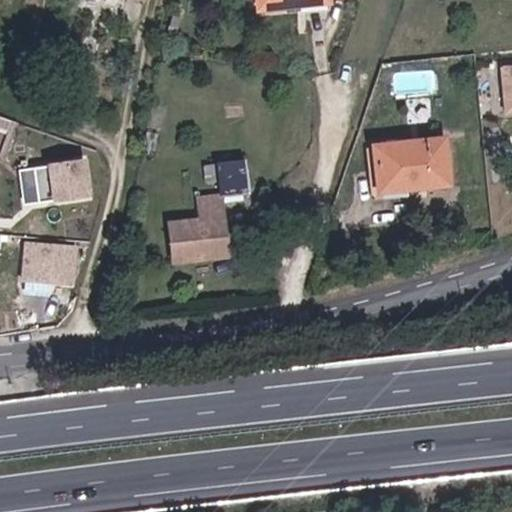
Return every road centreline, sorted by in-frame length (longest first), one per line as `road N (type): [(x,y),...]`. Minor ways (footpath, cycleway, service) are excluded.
road 1 (residential): [(511,264),(311,327),(0,362)]
road 2 (trunk): [(0,498),(511,436)]
road 3 (trunk): [(511,375),(0,434)]
